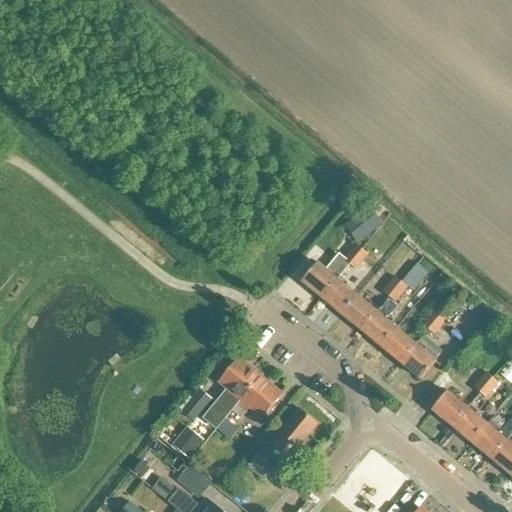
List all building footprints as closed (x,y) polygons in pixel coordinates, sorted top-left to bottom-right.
[(358,244),(383,225),(370,208),(345,228),(358,244)] [(362,264),(369,256),(357,247),(351,254),(362,264)] [(356,271),(362,264),(351,254),(344,262),(350,267),(356,271)] [(350,267),(344,262),(340,258),(327,273),(318,265),(303,283),(323,300),(340,279),(350,267)] [(342,316),(357,298),(346,289),(348,286),(340,279),(323,300),(342,316)] [(408,289),(402,284),(396,279),(389,287),(401,297),(408,289)] [(401,297),(389,287),(383,295),(395,305),(401,297)] [(362,333),(379,311),(371,305),(369,308),(357,298),(342,316),(362,333)] [(382,349),(396,331),(385,321),(388,318),(386,317),(396,306),(388,300),(379,311),(362,333),(382,349)] [(447,322),(441,317),(436,312),(429,319),(441,329),(447,322)] [(435,337),(441,329),(429,319),(423,327),(435,337)] [(401,365),(419,344),(410,337),(408,340),(396,331),(382,349),(401,365)] [(436,364),(424,354),(427,351),(419,344),(401,365),(421,382),(436,364)] [(233,413),(262,379),(239,360),(219,384),(228,391),(204,420),(218,431),(226,421),(233,413)] [(493,392),(499,385),(487,375),(481,383),(493,392)] [(283,397),(262,379),(233,413),(241,421),(250,410),(263,421),(283,397)] [(486,400),(493,392),(481,383),(475,390),(486,400)] [(183,413),(195,423),(213,401),(201,391),(183,413)] [(453,429),(470,407),(462,400),(460,403),(448,394),(446,397),(433,412),(453,429)] [(473,445),(488,426),(476,417),(479,414),(470,407),(453,429),(473,445)] [(298,451),(319,426),(300,411),(280,436),(281,437),(272,448),(281,456),(290,444),(298,451)] [(239,432),(226,421),(218,431),(231,441),(239,432)] [(507,442),(510,439),(502,433),(499,436),(488,426),(473,445),(492,461),(507,442)] [(204,444),(187,431),(173,448),(190,462),(204,444)] [(511,477),(511,440),(510,439),(507,442),(492,461),(511,477)] [(247,469),(264,482),(273,470),(256,457),(247,469)] [(143,480),(151,470),(142,463),(135,473),(143,480)] [(178,483),(200,500),(213,485),(191,467),(178,483)] [(169,504),(178,511),(219,511),(207,501),(201,508),(180,491),(169,504)]
